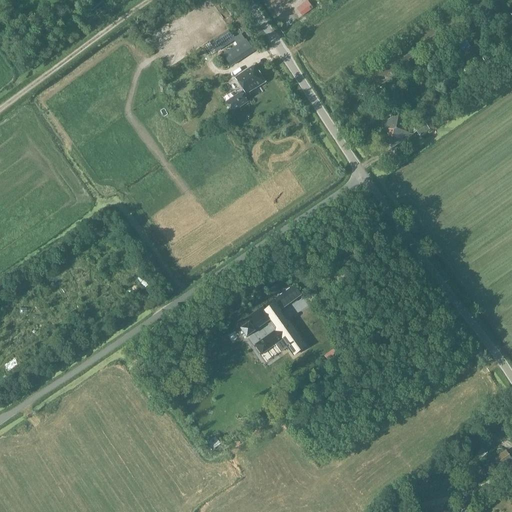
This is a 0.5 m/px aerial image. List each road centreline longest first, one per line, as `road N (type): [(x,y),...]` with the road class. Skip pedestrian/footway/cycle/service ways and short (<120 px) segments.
road 1 (unclassified): [(0,423),(363,176)]
road 2 (unclassified): [(511,379),(363,176)]
road 3 (unclassified): [(363,176),(247,0)]
road 4 (track): [(0,107),(148,0)]
